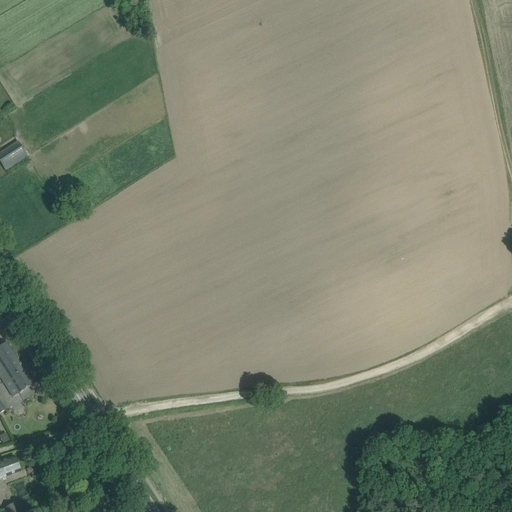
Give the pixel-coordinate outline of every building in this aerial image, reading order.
[(27,157),(17,142),(0,152),(0,162),(5,171),(27,157)] [(33,385),(7,343),(0,347),(0,377),(13,397),(33,385)] [(10,441),(6,433),(0,436),(0,437),(3,444),(10,441)] [(0,479),(20,472),(14,457),(0,462),(0,479)] [(19,511),(15,503),(4,509),(6,511),(19,511)]
